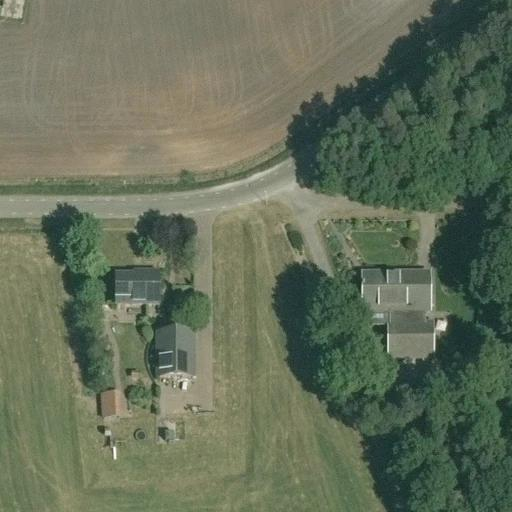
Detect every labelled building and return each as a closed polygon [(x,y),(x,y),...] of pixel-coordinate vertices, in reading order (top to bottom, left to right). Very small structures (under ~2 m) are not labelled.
[(143,278),(116,278),(117,307),(158,307),(157,275),(143,275),(143,278)] [(429,313),(428,276),(363,277),(363,314),(390,313),(390,325),(389,325),(389,361),(432,360),(432,325),(424,325),(424,313),(429,313)] [(193,334),(158,335),(158,380),(193,380),(193,334)] [(446,412),(446,391),(434,391),(433,412),(446,412)] [(126,418),(124,395),(104,396),(106,420),(126,418)]
